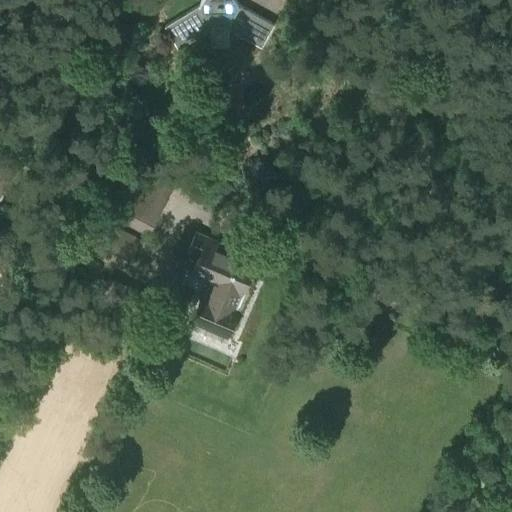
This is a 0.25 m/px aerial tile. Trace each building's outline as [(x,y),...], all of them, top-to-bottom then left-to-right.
[(201,0),(197,7),(164,27),(177,50),(191,42),(188,37),(208,24),(228,24),(249,35),(246,40),(260,48),(273,26),(238,6),(234,0),(201,0)] [(130,172),(108,212),(146,232),(167,191),(130,172)] [(105,221),(95,240),(102,243),(99,251),(122,263),(136,237),(105,221)] [(194,234),(185,256),(196,260),(190,274),(212,283),(241,295),(247,279),(246,279),(252,262),(204,243),(206,239),(194,234)] [(110,278),(98,305),(127,317),(139,291),(110,278)] [(200,300),(191,322),(226,336),(235,314),(234,313),(241,295),(212,283),(204,301),(200,300)] [(326,299),(320,317),(353,331),(361,313),(326,299)]
